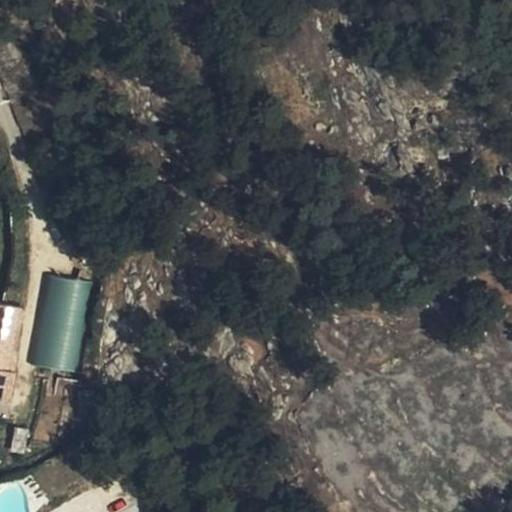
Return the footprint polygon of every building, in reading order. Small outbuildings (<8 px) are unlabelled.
[(0,397),(9,399),(23,307),(0,303),(0,397)] [(74,361),(79,319),(77,315),(34,310),(29,356),(31,356),(44,358),(74,361)] [(43,373),(44,358),(31,356),(31,371),(43,373)] [(0,400),(0,414),(7,416),(10,404),(0,400)] [(33,449),(34,443),(36,425),(25,424),(22,448),(33,449)]
